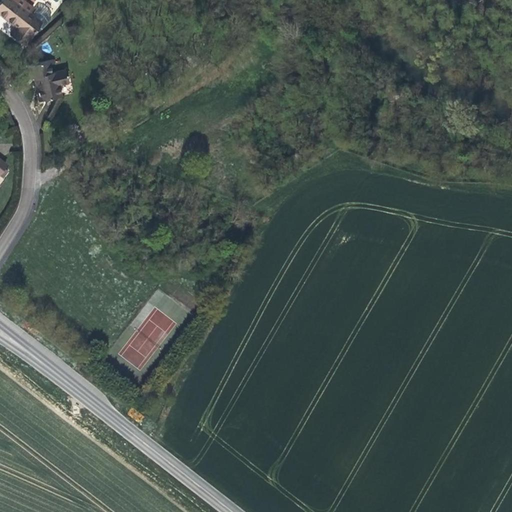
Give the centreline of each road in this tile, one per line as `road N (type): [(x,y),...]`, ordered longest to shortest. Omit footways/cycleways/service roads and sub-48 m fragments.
road 1 (tertiary): [(0,330),(233,511)]
road 2 (residential): [(0,249),(23,209),(30,174),(27,129),(0,81)]
